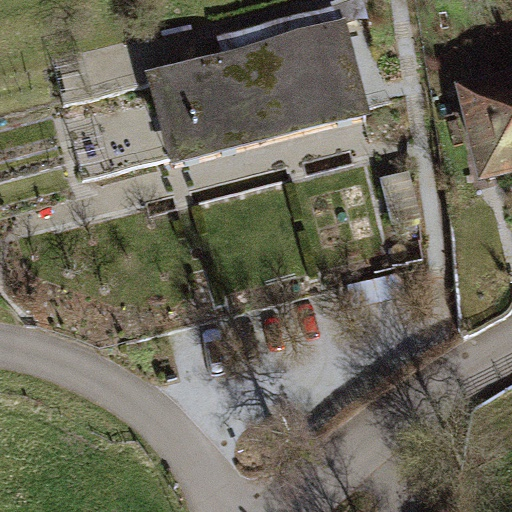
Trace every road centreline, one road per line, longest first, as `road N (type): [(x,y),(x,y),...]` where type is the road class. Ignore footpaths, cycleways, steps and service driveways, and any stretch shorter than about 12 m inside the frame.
road 1 (residential): [(244,511),(199,447),(106,368),(0,334)]
road 2 (residential): [(377,428),(511,343)]
road 3 (residential): [(281,511),(377,428)]
